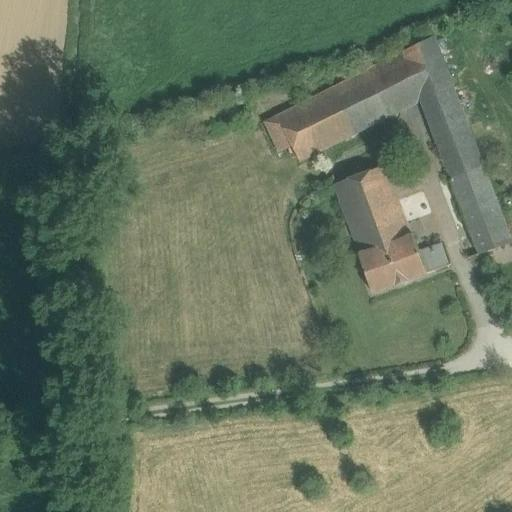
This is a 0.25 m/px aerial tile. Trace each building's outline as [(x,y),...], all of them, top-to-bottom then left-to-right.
[(434,37),(364,72),(388,119),(422,102),(421,101),(454,88),(434,37)] [(364,72),(279,116),(293,146),(301,162),(388,119),(364,72)] [(511,240),(454,88),(421,101),(422,102),(480,255),(511,243),(511,240)] [(293,146),(279,116),(265,123),(279,153),(293,146)] [(398,162),(336,185),(361,253),(413,234),(413,236),(425,232),(398,162)] [(361,253),(359,253),(374,294),(427,274),(420,253),(413,236),(413,234),(361,253)] [(442,245),(420,253),(427,274),(450,266),(442,245)]
